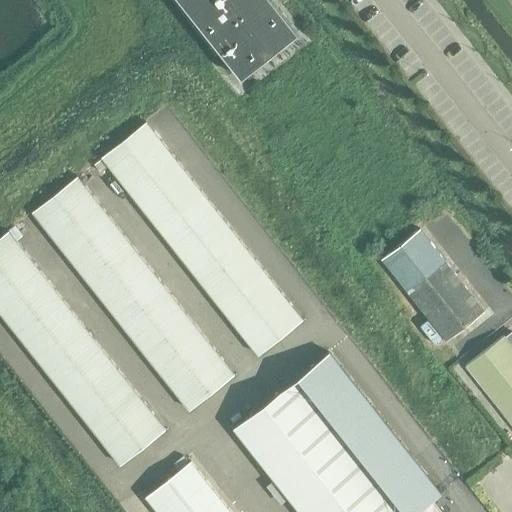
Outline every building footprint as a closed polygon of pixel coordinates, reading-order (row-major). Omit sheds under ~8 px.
[(246,70),(253,69),(299,32),(280,8),(276,12),(267,2),(269,0),(180,0),(223,54),(223,55),(232,66),(239,69),(246,70)] [(146,120),(102,156),(258,354),(303,319),(146,120)] [(234,373),(78,176),(77,175),(32,211),(189,409),(234,373)] [(446,339),(484,310),(419,227),(381,256),(446,339)] [(166,428),(9,230),(0,236),(0,311),(121,464),(166,428)] [(466,364),(511,422),(511,344),(504,334),(466,364)] [(296,377),(234,426),(301,511),(426,511),(423,507),(441,493),(329,351),(296,377)] [(159,511),(231,511),(190,460),(146,495),(159,511)]
